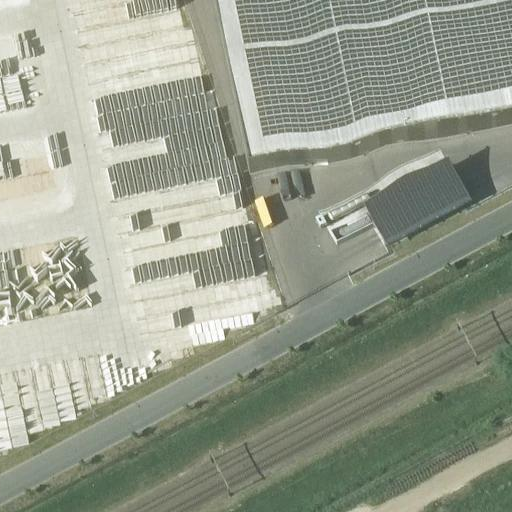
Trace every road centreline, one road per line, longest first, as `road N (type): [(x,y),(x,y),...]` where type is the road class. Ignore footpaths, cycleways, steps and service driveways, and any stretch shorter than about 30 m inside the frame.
road 1 (unclassified): [(511,221),(0,489)]
road 2 (unknown): [(99,208),(109,264),(101,318),(91,328),(0,352)]
